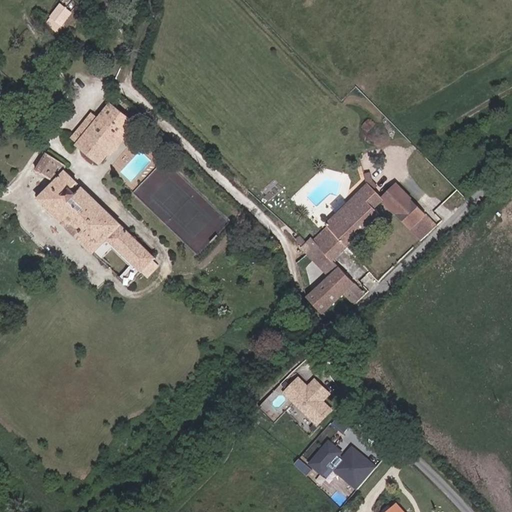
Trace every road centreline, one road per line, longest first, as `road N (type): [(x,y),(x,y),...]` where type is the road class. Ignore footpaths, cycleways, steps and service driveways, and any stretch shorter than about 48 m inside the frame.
road 1 (residential): [(469,511),(394,438),(330,341),(511,172)]
road 2 (track): [(164,511),(262,400),(330,341)]
